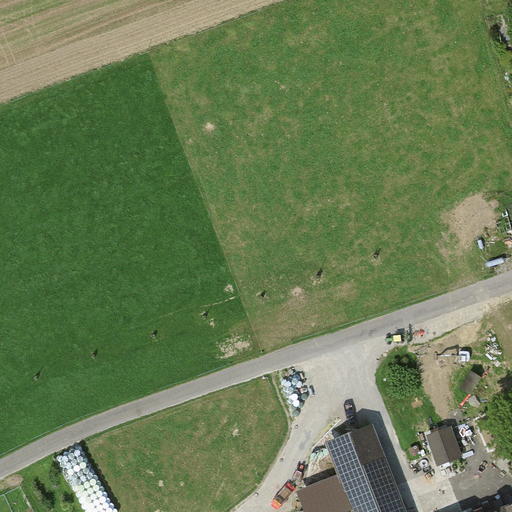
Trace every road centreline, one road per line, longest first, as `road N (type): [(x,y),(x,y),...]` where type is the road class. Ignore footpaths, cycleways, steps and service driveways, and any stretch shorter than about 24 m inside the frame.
road 1 (residential): [(0,469),(98,424),(511,280)]
road 2 (unknown): [(416,313),(495,479)]
